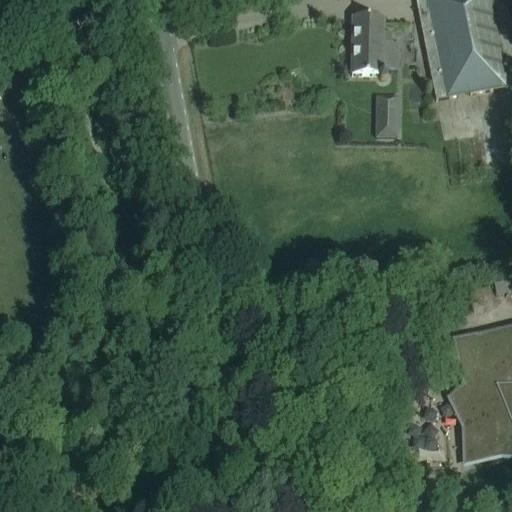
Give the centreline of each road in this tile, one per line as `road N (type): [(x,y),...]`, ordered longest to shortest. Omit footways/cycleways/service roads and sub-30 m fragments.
road 1 (unclassified): [(246,511),(153,0)]
road 2 (track): [(156,16),(0,52)]
